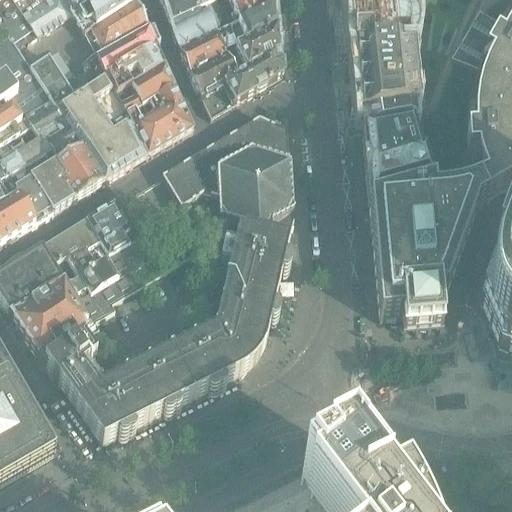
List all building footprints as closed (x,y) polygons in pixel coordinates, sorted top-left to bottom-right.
[(13,9),(6,0),(0,0),(0,33),(6,44),(8,43),(13,50),(32,37),(22,23),(13,9)] [(6,0),(13,9),(26,0),(6,0)] [(132,0),(34,0),(41,11),(22,23),(32,37),(37,45),(72,22),(83,41),(89,38),(136,8),(132,0)] [(157,0),(161,11),(183,0),(157,0)] [(276,35),(275,12),(273,0),(183,0),(161,11),(169,34),(178,58),(188,80),(276,35)] [(347,0),(348,4),(349,15),(348,15),(348,17),(352,54),(352,55),(353,55),(356,81),(357,96),(359,124),(367,123),(368,124),(369,136),(370,136),(409,129),(414,127),(413,116),(416,115),(404,0),(347,0)] [(147,35),(136,8),(89,38),(83,41),(96,64),(147,35)] [(511,27),(507,35),(476,17),(449,63),(483,78),(481,82),(480,86),(478,89),(477,93),(476,97),(475,101),(474,104),(473,109),(511,116),(511,27)] [(106,81),(155,52),(147,35),(96,64),(82,71),(85,77),(94,89),(106,81)] [(199,103),(278,60),(279,60),(276,35),(188,80),(199,103)] [(6,44),(0,48),(0,78),(22,64),(13,50),(8,43),(6,44)] [(115,101),(163,72),(155,52),(106,81),(114,96),(113,97),(115,101)] [(210,125),(280,84),(280,77),(278,60),(199,103),(210,125)] [(66,83),(52,61),(30,75),(39,88),(53,109),(81,91),(75,83),(72,79),(66,83)] [(0,110),(39,88),(30,75),(22,64),(0,78),(0,110)] [(148,108),(172,94),(173,94),(163,72),(115,101),(126,121),(148,108)] [(143,152),(126,121),(115,101),(113,97),(114,96),(106,81),(94,89),(85,77),(75,83),(81,91),(53,109),(107,187),(131,173),(148,162),(143,152)] [(0,139),(25,126),(53,109),(39,88),(0,110),(0,139)] [(180,110),(172,94),(148,108),(153,119),(162,113),(165,119),(180,110)] [(162,154),(147,122),(153,119),(148,108),(126,121),(143,152),(148,162),(162,154)] [(107,187),(53,109),(25,126),(29,134),(33,140),(36,145),(64,191),(62,193),(73,208),(107,187)] [(511,116),(473,109),(473,113),(472,117),(472,121),(472,125),(471,129),(471,132),(472,140),(465,140),(464,146),(465,150),(465,157),(466,162),(467,166),(468,169),(469,174),(470,176),(471,179),(473,183),(474,185),(476,189),(467,194),(476,211),(477,213),(489,206),(488,205),(503,196),(504,197),(507,195),(506,194),(511,190),(511,116)] [(192,136),(180,110),(165,119),(178,144),(192,136)] [(178,144),(165,119),(162,113),(153,119),(147,122),(162,154),(178,144)] [(293,225),(285,138),(276,133),(279,128),(274,126),(269,123),(266,129),(258,125),(210,153),(218,205),(218,224),(220,244),(241,249),(243,239),(273,246),(272,239),(293,225)] [(0,167),(12,159),(6,150),(29,134),(25,126),(0,139),(0,167)] [(431,191),(422,160),(418,161),(409,129),(370,136),(369,136),(369,138),(361,140),(363,165),(364,179),(365,184),(365,183),(367,204),(368,209),(431,191)] [(64,191),(36,145),(12,159),(22,175),(37,198),(52,221),(73,208),(62,193),(64,191)] [(210,153),(202,158),(160,183),(179,214),(202,200),(218,205),(210,153)] [(0,187),(2,186),(22,175),(12,159),(0,167),(0,187)] [(0,214),(16,204),(25,217),(32,212),(27,205),(37,198),(22,175),(2,186),(0,187),(0,214)] [(444,302),(476,213),(477,213),(476,211),(467,194),(461,196),(452,198),(447,199),(443,200),(439,200),(434,201),(431,191),(368,209),(369,229),(378,327),(400,325),(402,340),(441,337),(440,323),(438,300),(444,302)] [(52,221),(37,198),(27,205),(32,212),(25,217),(35,232),(52,221)] [(0,253),(35,232),(25,217),(16,204),(0,214),(0,253)] [(128,237),(113,211),(80,231),(94,250),(97,249),(103,259),(109,267),(135,249),(128,238),(128,237)] [(511,226),(509,228),(507,233),(508,233),(500,256),(499,256),(497,260),(498,260),(490,283),(489,283),(488,287),(488,288),(480,310),(479,310),(478,315),(479,319),(480,319),(487,335),(487,336),(488,339),(489,339),(496,355),(495,356),(497,360),(506,363),(506,362),(511,364),(511,226)] [(109,267),(103,259),(97,249),(94,250),(80,231),(42,256),(53,273),(64,266),(77,285),(77,287),(109,267)] [(242,381),(247,377),(251,373),(255,369),(258,364),(261,359),(263,354),(265,349),(287,249),(273,246),(243,239),(241,249),(220,339),(217,343),(143,380),(99,402),(81,377),(95,366),(80,347),(66,357),(65,355),(42,370),(87,432),(101,452),(119,443),(237,383),(242,381)] [(108,311),(137,293),(129,279),(143,270),(153,265),(140,245),(135,249),(109,267),(77,287),(77,285),(68,292),(60,292),(10,324),(42,370),(65,355),(87,341),(96,336),(91,329),(104,321),(105,321),(112,317),(108,311)] [(68,292),(77,285),(64,266),(53,273),(42,256),(41,256),(0,282),(0,309),(10,324),(60,292),(68,292)] [(0,367),(0,494),(52,464),(50,461),(53,459),(2,370),(0,367)] [(415,511),(414,509),(403,492),(382,503),(348,458),(322,471),(324,474),(305,484),(312,494),(306,498),(316,511),(415,511)]
